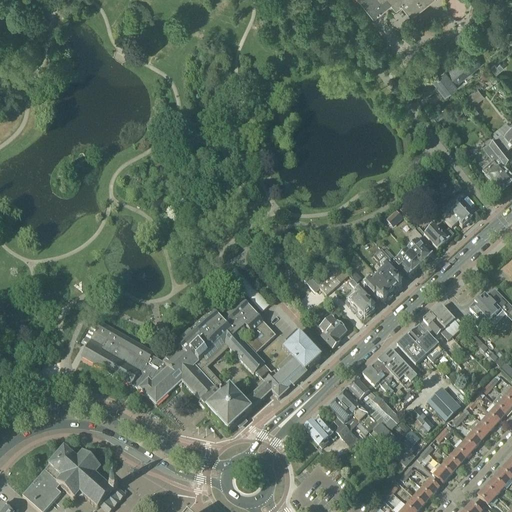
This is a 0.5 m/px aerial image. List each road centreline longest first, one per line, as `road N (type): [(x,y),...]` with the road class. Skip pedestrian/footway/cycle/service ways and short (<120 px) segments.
road 1 (residential): [(500,224),(322,0)]
road 2 (secondary): [(229,468),(175,456),(96,413),(43,412),(0,437)]
road 3 (secondary): [(0,453),(34,430),(86,424),(167,469),(225,485)]
road 4 (secondary): [(340,371),(500,224)]
road 5 (secondary): [(340,371),(266,430),(248,458)]
road 6 (secondary): [(264,466),(292,421),(340,371)]
